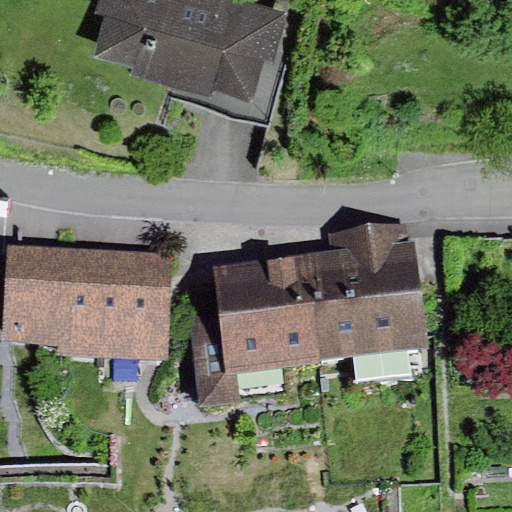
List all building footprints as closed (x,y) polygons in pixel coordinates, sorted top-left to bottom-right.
[(287,16),(233,0),(93,0),(88,17),(103,22),(92,61),(168,84),(165,94),(268,125),(285,72),(271,68),(287,16)] [(332,261),(315,262),(328,372),(431,360),(417,228),(329,238),(332,261)] [(173,261),(10,252),(5,339),(60,342),(59,357),(167,363),(173,261)] [(315,262),(216,272),(220,322),(192,325),(200,418),(239,414),(236,382),(328,372),(315,262)] [(401,511),(399,458),(0,471),(0,511),(401,511)]
